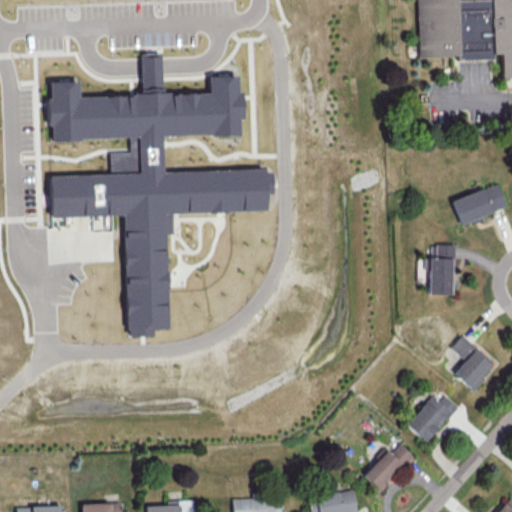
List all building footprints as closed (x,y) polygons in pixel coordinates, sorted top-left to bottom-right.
[(511,0),(511,77),(493,79),(492,53),(482,53),(483,59),(448,60),(448,56),(413,57),(411,0),(444,0),(444,1),(479,0),(511,0)] [(48,83),(51,141),(136,138),(137,174),(49,177),(51,217),(122,216),(127,336),(152,336),(152,329),(168,330),(164,233),(170,233),(170,212),(265,210),(264,194),(271,194),(270,172),(266,173),(264,169),(163,172),(161,136),(238,135),(236,77),(208,78),(208,92),(161,94),(160,66),(160,55),(138,56),(138,67),(139,95),(79,97),(78,82),(48,83)] [(448,199),(457,223),(504,206),(495,182),(448,199)] [(449,294),(450,243),(427,243),(426,293),(449,294)] [(447,346),(462,360),(450,372),(469,389),(492,364),(459,333),(447,346)] [(443,394),(436,401),(429,395),(403,423),(422,441),(455,406),(443,394)] [(361,474),(377,489),(410,454),(398,442),(388,452),(385,448),(361,474)] [(343,511),(355,510),(351,489),(306,497),(308,511),(343,511)] [(491,511),(511,511),(511,500),(507,495),(491,511)] [(230,498),(230,511),(280,511),(280,496),(230,498)] [(143,505),(142,511),(190,511),(190,499),(164,499),(164,504),(143,505)] [(79,503),(78,511),(126,511),(126,510),(118,510),(118,501),(79,503)]
